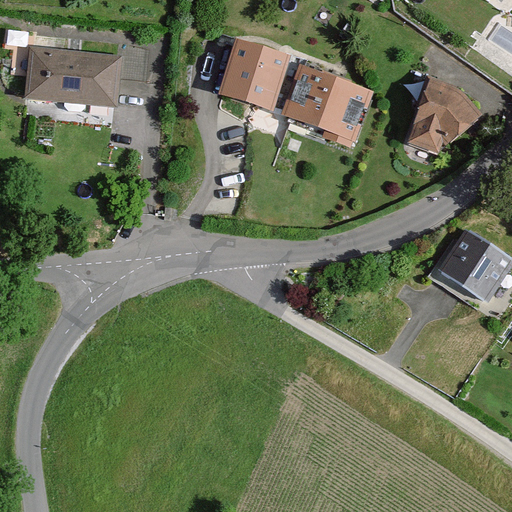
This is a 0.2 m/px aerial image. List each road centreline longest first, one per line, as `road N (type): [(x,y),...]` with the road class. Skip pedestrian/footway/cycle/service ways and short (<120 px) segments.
road 1 (residential): [(240,254),(250,277),(288,313),(511,452)]
road 2 (residential): [(511,147),(441,204),(366,241),(240,254)]
road 3 (residential): [(104,263),(88,304),(48,361),(30,412),(37,511)]
road 4 (residential): [(240,254),(104,263)]
